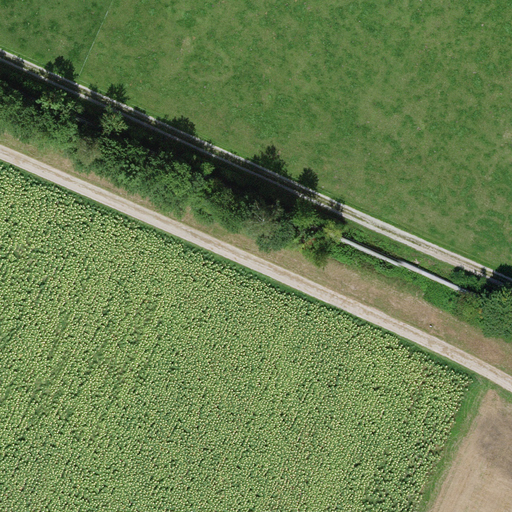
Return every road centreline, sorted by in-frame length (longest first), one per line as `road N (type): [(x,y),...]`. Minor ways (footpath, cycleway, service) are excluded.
road 1 (track): [(0,151),(511,385)]
road 2 (track): [(511,285),(0,54)]
